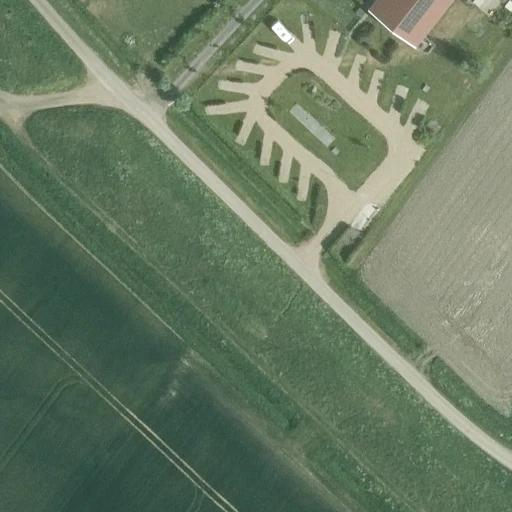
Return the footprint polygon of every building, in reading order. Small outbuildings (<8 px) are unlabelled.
[(373,0),(368,6),(415,44),(422,34),(449,0),(373,0)] [(296,9),(296,24),(305,24),(305,39),(317,39),(317,8),(296,9)] [(338,55),(345,30),(335,27),(328,52),(338,55)] [(255,53),(275,57),(277,47),(257,42),(255,53)] [(216,105),(216,119),(238,118),(238,104),(216,105)] [(302,175),(301,201),(316,201),(317,176),(302,175)] [(370,196),(356,220),(368,227),(383,204),(370,196)]
